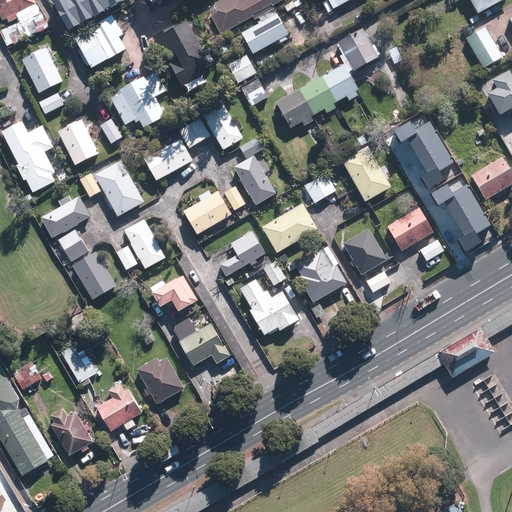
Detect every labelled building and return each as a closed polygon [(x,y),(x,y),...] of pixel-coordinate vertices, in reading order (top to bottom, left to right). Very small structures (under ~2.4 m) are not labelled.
[(0,0),(0,11),(4,20),(8,18),(10,22),(19,17),(18,13),(37,4),(35,0),(0,0)] [(69,0),(52,0),(69,29),(82,22),(69,0)] [(69,0),(82,22),(95,15),(87,0),(69,0)] [(87,0),(95,15),(107,8),(102,0),(87,0)] [(102,0),(107,8),(121,0),(102,0)] [(219,0),(217,2),(221,10),(213,15),(223,33),(281,0),(219,0)] [(302,0),(296,0),(286,7),(289,13),(305,3),(302,0)] [(472,0),(479,13),(503,0),(472,0)] [(277,13),(243,32),(254,53),(289,34),(277,13)] [(76,37),(93,67),(126,48),(119,35),(123,33),(112,14),(90,26),(92,28),(76,37)] [(464,28),(474,22),(469,15),(460,20),(464,28)] [(474,22),(464,28),(457,32),(463,41),(468,37),(486,67),(505,55),(481,17),(474,22)] [(214,65),(189,22),(177,28),(175,25),(153,37),(165,57),(176,51),(180,58),(171,64),(183,86),(205,73),(204,70),(214,65)] [(19,24),(2,31),(8,45),(25,37),(19,24)] [(356,71),(380,58),(364,29),(340,42),(340,44),(338,45),(344,54),(341,56),(345,63),(350,72),(355,69),(356,71)] [(226,42),(220,45),(224,53),(230,50),(226,42)] [(47,46),(23,59),(40,92),(64,80),(47,46)] [(399,46),(390,50),(396,64),(405,60),(399,46)] [(248,53),(230,63),(240,82),(258,72),(248,53)] [(360,89),(350,72),(345,63),(323,76),(338,102),(348,96),(351,100),(360,95),(357,91),(360,89)] [(220,65),(213,68),(218,75),(224,72),(220,65)] [(511,74),(509,70),(493,80),(498,88),(488,94),(500,114),(511,108),(511,109),(511,74)] [(166,90),(157,72),(146,78),(145,76),(120,90),(122,93),(112,99),(126,125),(137,119),(138,122),(141,120),(145,128),(167,116),(156,96),(166,90)] [(335,104),(338,102),(323,76),(300,89),(315,115),(326,109),(328,113),(338,108),(335,104)] [(409,76),(400,81),(412,104),(421,99),(409,76)] [(260,78),(243,88),(253,106),(270,96),(260,78)] [(312,117),(315,115),(300,89),(277,102),(292,128),(303,122),(305,125),(314,120),(312,117)] [(59,91),(41,101),(47,113),(66,103),(59,91)] [(202,111),(225,150),(245,138),(222,100),(202,111)] [(430,117),(388,141),(455,260),(483,244),(476,232),(490,224),(468,184),(451,194),(438,170),(454,161),(430,117)] [(99,125),(110,143),(122,135),(111,118),(99,125)] [(201,118),(179,130),(189,148),(211,135),(201,118)] [(58,131),(75,165),(99,152),(82,119),(58,131)] [(28,132),(22,120),(2,131),(19,164),(16,165),(24,180),(26,179),(33,192),(54,181),(50,175),(55,172),(44,151),(53,147),(42,125),(28,132)] [(246,159),(264,149),(257,137),(239,147),(246,159)] [(182,138),(145,158),(157,180),(194,161),(182,138)] [(342,160),(366,202),(392,187),(368,145),(342,160)] [(234,167),(257,206),(277,193),(255,155),(234,167)] [(511,174),(502,158),(472,175),(486,200),(511,185),(511,174)] [(122,160),(96,174),(119,217),(145,202),(122,160)] [(315,179),(326,197),(336,190),(326,172),(315,179)] [(92,173),(80,179),(90,197),(102,191),(92,173)] [(314,203),(326,197),(315,179),(304,185),(314,203)] [(235,186),(224,193),(235,211),(246,205),(235,186)] [(233,215),(219,190),(185,210),(198,234),(233,215)] [(80,196),(43,217),(54,238),(92,217),(80,196)] [(277,252),(318,229),(303,203),(262,226),(277,252)] [(420,207),(388,226),(402,250),(434,231),(420,207)] [(146,219),(125,230),(146,269),(167,258),(146,219)] [(369,228),(343,243),(362,274),(387,259),(369,228)] [(77,229),(59,239),(71,261),(89,251),(77,229)] [(229,275),(268,252),(255,229),(232,242),(239,254),(222,263),(229,275)] [(438,240),(420,250),(427,261),(445,251),(438,240)] [(313,242),(294,254),(299,262),(318,251),(313,242)] [(129,245),(117,252),(127,270),(139,264),(129,245)] [(317,299),(347,282),(337,264),(331,267),(321,250),(296,265),(302,275),(299,277),(313,301),(308,303),(317,317),(325,313),(317,299)] [(118,286),(98,251),(74,265),(94,299),(118,286)] [(283,280),(273,262),(263,268),(274,285),(276,284),(281,292),(268,299),(256,279),(240,288),(252,309),(250,310),(264,334),(278,326),(280,330),(299,318),(284,294),(292,289),(285,279),(283,280)] [(375,291),(392,281),(386,270),(369,280),(375,291)] [(151,287),(163,307),(174,300),(181,312),(194,304),(194,303),(199,300),(184,275),(166,285),(163,279),(151,287)] [(511,308),(166,511),(198,511),(229,494),(318,442),(318,441),(317,439),(445,364),(446,366),(453,377),(495,352),(489,341),(487,339),(511,324),(511,308)] [(212,323),(180,341),(194,366),(213,355),(218,363),(231,356),(212,323)] [(155,339),(152,333),(145,337),(148,343),(155,339)] [(64,351),(81,381),(98,371),(94,364),(88,367),(75,344),(64,351)] [(234,356),(229,359),(236,372),(242,369),(234,356)] [(160,362),(158,358),(137,370),(148,389),(145,391),(148,396),(152,394),(158,405),(186,389),(167,358),(160,362)] [(0,433),(24,474),(50,459),(19,407),(23,399),(0,360),(0,433)] [(32,363),(13,374),(22,389),(41,378),(32,363)] [(49,370),(44,373),(48,381),(54,377),(49,370)] [(128,389),(123,382),(111,389),(115,397),(99,405),(114,430),(126,423),(130,429),(138,424),(134,418),(145,411),(131,387),(128,389)] [(70,414),(65,406),(53,414),(57,421),(53,424),(71,454),(96,440),(78,409),(70,414)]
